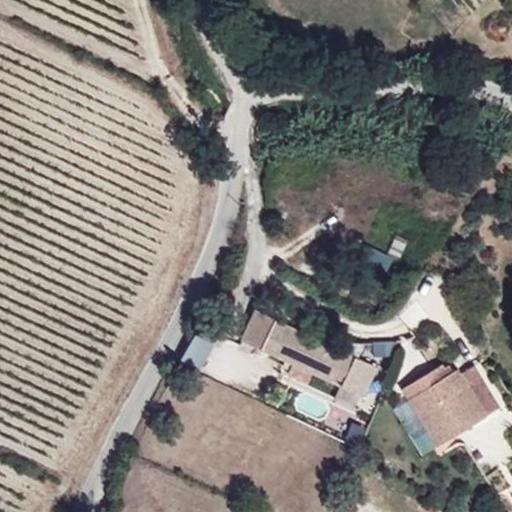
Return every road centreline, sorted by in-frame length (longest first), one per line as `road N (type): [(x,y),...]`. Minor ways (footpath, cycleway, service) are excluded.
road 1 (unclassified): [(81,511),(211,255),(230,197),(234,134),(253,92)]
road 2 (unclassified): [(253,92),(428,83),(511,92)]
